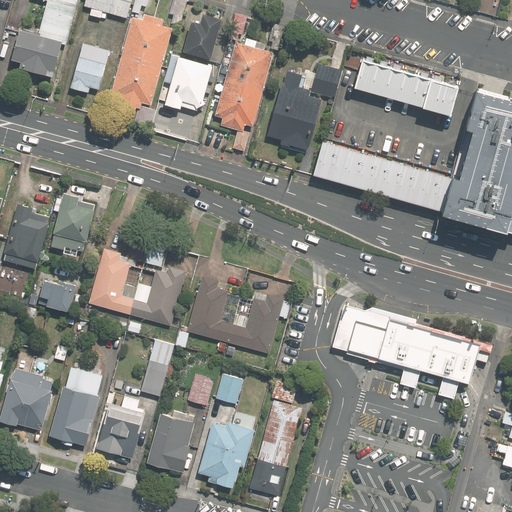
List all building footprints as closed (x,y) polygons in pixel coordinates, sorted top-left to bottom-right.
[(45,0),(38,32),(19,27),(11,58),(21,61),(19,67),(54,76),(62,43),(68,44),(79,0),(45,0)] [(131,0),(85,0),(83,6),(127,18),(131,0)] [(148,0),(135,0),(132,12),(139,14),(141,6),(146,7),(148,0)] [(188,0),(173,0),(169,14),(174,15),(171,23),(181,26),(188,0)] [(144,19),(134,16),(112,93),(121,95),(143,102),(152,104),(174,27),(164,25),(166,18),(146,13),(144,19)] [(201,22),(192,20),(184,51),(211,58),(222,18),(204,13),(201,22)] [(248,16),(236,13),(229,38),(237,40),(239,34),(243,35),(247,18),(248,16)] [(286,26),(274,23),(273,25),(268,41),(273,42),(271,48),(279,51),(286,28),(286,26)] [(274,51),(237,41),(216,114),(225,117),(223,124),(244,130),(246,123),(254,125),(274,51)] [(112,50),(84,42),(71,87),(90,92),(92,86),(100,89),(112,50)] [(212,67),(171,55),(163,82),(170,84),(164,105),(181,110),(182,106),(197,111),(198,109),(206,104),(203,100),(212,67)] [(460,82),(361,56),(352,90),(451,116),(460,82)] [(342,70),(319,63),(311,91),(335,98),(342,70)] [(503,89),(508,74),(484,67),(480,82),(503,89)] [(303,74),(288,69),(269,135),(282,139),(281,142),(308,150),(322,98),(310,94),(311,89),(300,86),(303,74)] [(477,87),(443,210),(511,229),(511,96),(493,92),(477,87)] [(222,123),(212,120),(206,139),(217,142),(222,123)] [(251,132),(239,129),(235,147),(246,150),(251,132)] [(323,142),(313,176),(442,212),(452,179),(323,142)] [(81,195),(65,191),(51,245),(66,248),(67,245),(86,250),(97,208),(79,204),(81,195)] [(33,207),(19,203),(3,258),(38,268),(52,215),(32,210),(33,207)] [(171,245),(133,236),(128,256),(165,266),(171,245)] [(123,251),(106,246),(91,302),(173,324),(188,269),(171,265),(169,272),(158,269),(149,301),(123,294),(132,261),(121,258),(123,251)] [(221,278),(204,274),(189,330),(271,352),(286,297),(269,292),(267,299),(255,296),(247,326),(221,319),(230,289),(219,286),(221,278)] [(77,285),(44,277),(37,303),(71,311),(77,285)] [(485,362),(490,344),(344,303),(331,347),(464,385),(472,358),(485,362)] [(145,322),(132,320),(130,329),(143,332),(145,322)] [(176,343),(157,337),(143,389),(162,394),(176,343)] [(67,386),(64,385),(51,433),(88,443),(101,394),(99,393),(105,373),(73,365),(67,386)] [(58,377),(16,366),(2,419),(19,424),(19,422),(44,429),(58,377)] [(216,376),(197,371),(190,398),(209,403),(216,376)] [(245,378),(225,372),(218,396),(239,402),(245,378)] [(299,385),(278,379),(274,396),(295,401),(299,385)] [(124,404),(111,400),(98,446),(133,456),(149,404),(126,397),(124,404)] [(304,405),(276,398),(252,486),(280,494),(304,405)] [(511,410),(489,404),(485,416),(504,421),(501,432),(511,434),(511,410)] [(196,421),(162,411),(148,461),(184,471),(192,444),(189,444),(196,421)] [(228,425),(213,421),(200,471),(211,474),(210,479),(235,486),(241,464),(246,466),(256,428),(229,420),(228,425)]
